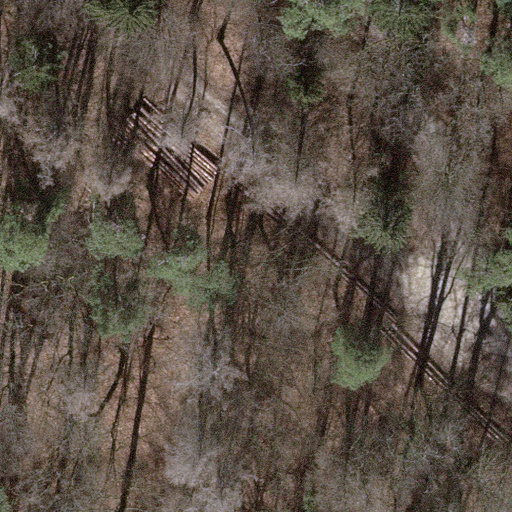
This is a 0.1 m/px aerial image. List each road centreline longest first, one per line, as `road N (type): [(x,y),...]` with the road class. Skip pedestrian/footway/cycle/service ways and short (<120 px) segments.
road 1 (track): [(92,0),(259,172),(496,338)]
road 2 (track): [(382,0),(496,338)]
